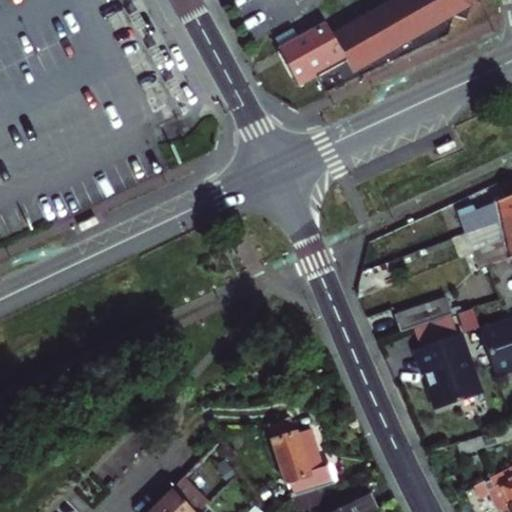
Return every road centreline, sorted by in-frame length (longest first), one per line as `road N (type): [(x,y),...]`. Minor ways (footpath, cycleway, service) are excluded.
road 1 (residential): [(427,511),(276,168)]
road 2 (tertiary): [(276,168),(0,298)]
road 3 (tertiary): [(511,60),(276,168)]
road 4 (residential): [(276,168),(185,0)]
